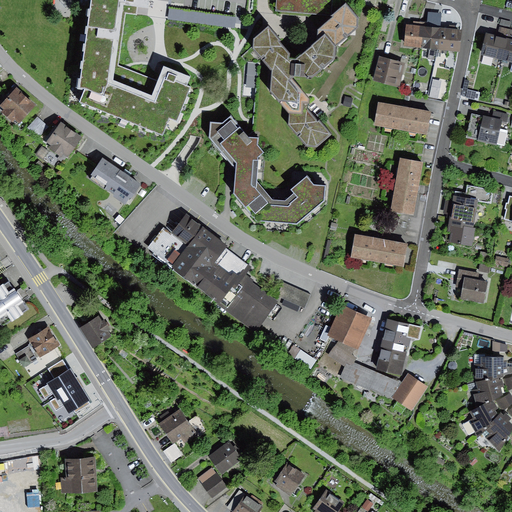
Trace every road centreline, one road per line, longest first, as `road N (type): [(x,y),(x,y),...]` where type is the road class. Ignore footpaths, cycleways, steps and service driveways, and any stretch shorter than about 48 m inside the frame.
road 1 (residential): [(413,310),(246,241),(56,107),(0,50)]
road 2 (residential): [(0,219),(117,403)]
road 3 (residential): [(441,164),(474,10)]
road 4 (residential): [(413,310),(441,164)]
road 5 (residential): [(0,445),(65,435),(117,403)]
